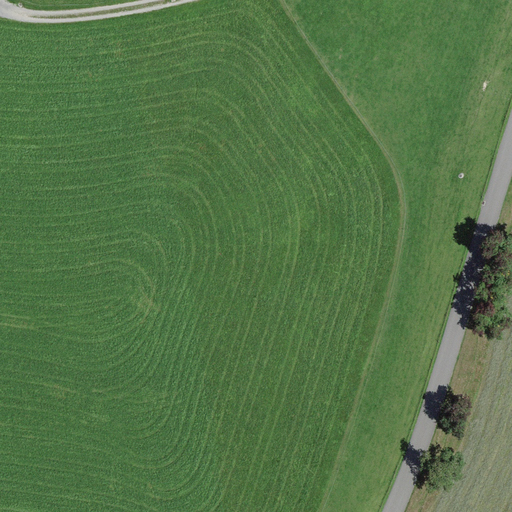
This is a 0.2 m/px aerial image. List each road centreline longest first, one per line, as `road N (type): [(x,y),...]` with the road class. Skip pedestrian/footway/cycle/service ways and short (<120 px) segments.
road 1 (unclassified): [(511,136),(391,511)]
road 2 (track): [(179,0),(76,25),(21,21),(0,11)]
